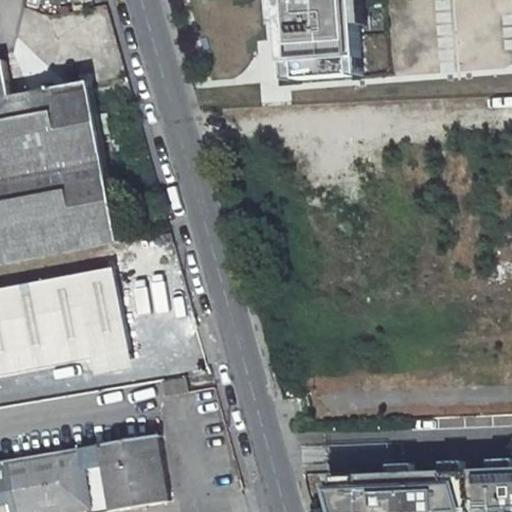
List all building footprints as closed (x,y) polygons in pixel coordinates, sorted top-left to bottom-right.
[(284,0),(277,0),(279,23),(286,23),(284,0)] [(284,0),(286,23),(289,65),(299,64),(300,79),(300,81),(356,77),(355,75),(354,60),(364,59),(362,25),(359,0),(284,0)] [(366,0),(359,0),(362,25),(368,25),(366,0)] [(364,59),(354,60),(355,75),(365,74),(364,59)] [(0,265),(123,242),(93,82),(82,84),(14,97),(7,61),(0,61),(0,265)] [(299,64),(289,65),(290,80),(300,79),(299,64)] [(93,82),(92,74),(81,76),(82,84),(93,82)] [(175,243),(172,233),(165,235),(169,244),(175,243)] [(0,376),(133,351),(117,268),(0,290),(0,376)] [(164,382),(167,397),(190,393),(187,379),(164,382)] [(154,437),(166,503),(172,502),(160,435),(154,437)] [(108,511),(166,503),(154,437),(83,448),(93,509),(93,511),(108,511)] [(83,448),(0,462),(0,511),(74,511),(93,509),(83,448)] [(494,471),(511,470),(511,461),(505,461),(493,462),(494,471)] [(446,473),(468,472),(467,463),(446,464),(446,473)] [(393,466),(393,475),(418,474),(417,465),(403,466),(393,466)] [(393,475),(337,477),(335,490),(340,511),(511,511),(511,470),(494,471),(468,472),(446,473),(418,474),(393,475)]
